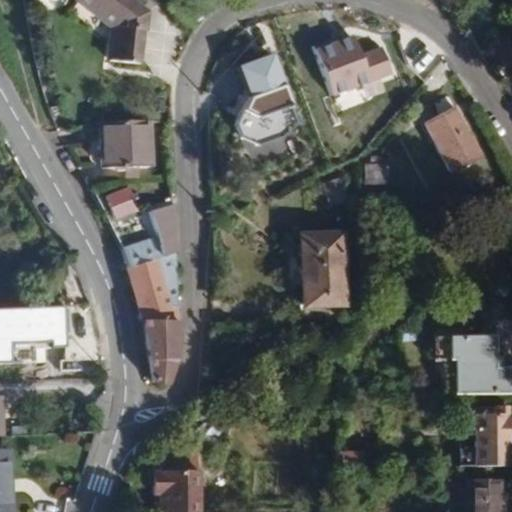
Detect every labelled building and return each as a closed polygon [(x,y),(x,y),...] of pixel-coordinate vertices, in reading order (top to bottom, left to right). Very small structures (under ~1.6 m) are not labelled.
[(130,0),(73,0),(72,1),(108,30),(105,61),(138,65),(141,32),(145,32),(147,13),(130,0)] [(203,14),(184,0),(170,0),(164,8),(191,29),(203,14)] [(357,56),(350,37),(311,52),(328,100),(392,77),(381,48),(357,56)] [(296,121),(270,56),(232,70),(243,104),(232,129),(239,150),(254,162),(285,151),(295,135),(296,121)] [(423,125),(448,171),(479,156),(453,109),(423,125)] [(151,168),(149,122),(98,124),(100,169),(151,168)] [(384,165),(365,166),(366,186),(385,186),(384,165)] [(128,190),(104,199),(112,219),(135,211),(128,190)] [(511,221),(511,199),(493,200),(494,222),(511,221)] [(176,321),(173,249),(171,206),(148,213),(155,238),(120,249),(143,325),(150,383),(164,385),(172,362),(176,321)] [(389,220),(370,230),(381,250),(400,240),(389,220)] [(298,235),(300,318),(330,317),(330,307),(344,306),(342,234),(298,235)] [(83,288),(72,256),(63,259),(64,264),(58,266),(70,308),(89,307),(83,288)] [(62,308),(0,311),(0,366),(7,366),(6,346),(48,344),(51,349),(63,348),(62,308)] [(493,368),(494,358),(493,337),(434,338),(434,361),(441,362),(442,394),(511,392),(511,367),(500,368),(493,368)] [(501,416),(500,408),(471,408),(472,416),(501,416)] [(509,467),(508,408),(500,408),(501,416),(472,416),(471,467),(509,467)] [(29,436),(28,427),(13,428),(13,437),(29,436)] [(363,467),(363,451),(336,452),(337,468),(363,467)] [(0,454),(0,511),(9,511),(7,454),(0,454)] [(158,499),(157,511),(187,511),(187,456),(158,456),(159,472),(150,472),(151,499),(158,499)] [(502,511),(502,480),(466,481),(466,511),(502,511)]
